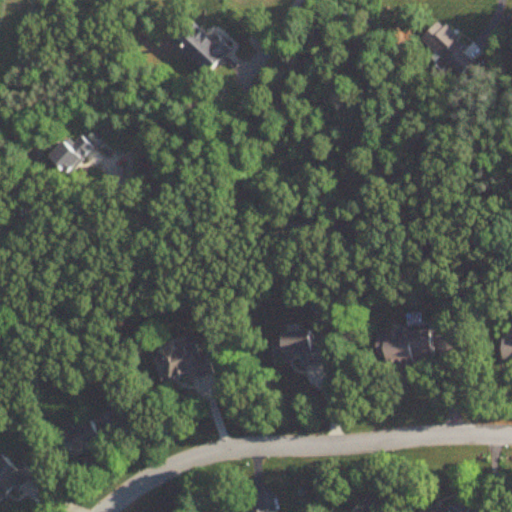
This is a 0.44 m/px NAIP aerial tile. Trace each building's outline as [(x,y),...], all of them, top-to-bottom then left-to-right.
[(200,19),(177,44),(211,77),(234,52),(200,19)] [(426,40),(439,54),(433,60),(444,71),(451,65),(462,76),(480,58),(443,22),(426,40)] [(78,142),(72,138),(55,157),(75,174),(97,148),(84,135),(78,142)] [(438,360),(437,328),(391,330),(391,343),(385,343),(385,362),(393,362),(393,371),(425,369),(424,361),(438,360)] [(288,334),(289,342),(279,342),(280,357),(291,356),(292,364),(303,363),(303,367),(331,365),(330,345),(319,346),(318,331),(288,334)] [(213,356),(204,359),(200,345),(158,356),(165,384),(190,377),(192,383),(218,376),(213,356)] [(66,437),(76,459),(127,434),(117,413),(66,437)] [(0,502),(6,508),(38,473),(25,462),(21,466),(12,457),(0,469),(0,502)]
